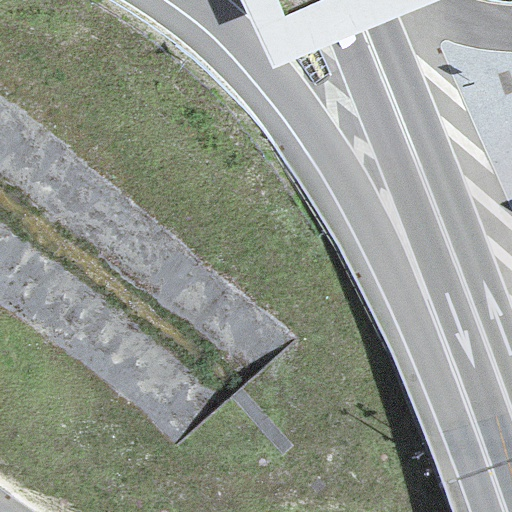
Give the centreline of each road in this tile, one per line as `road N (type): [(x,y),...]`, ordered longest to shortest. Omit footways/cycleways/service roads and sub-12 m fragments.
road 1 (trunk): [(190,0),(277,84),(339,176),(505,511)]
road 2 (trunk): [(511,413),(353,0)]
